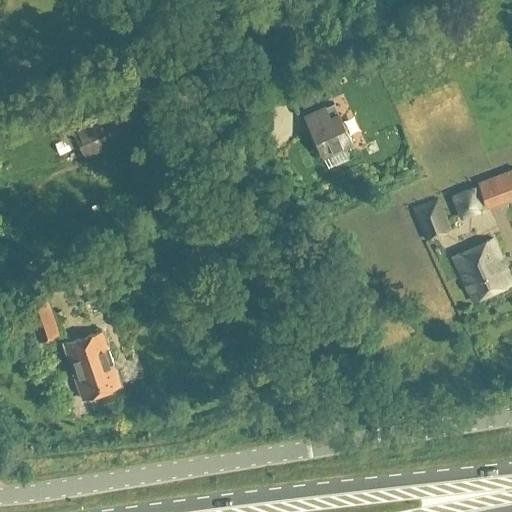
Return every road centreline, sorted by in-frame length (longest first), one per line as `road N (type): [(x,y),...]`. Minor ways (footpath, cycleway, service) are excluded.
road 1 (residential): [(343,444),(138,0)]
road 2 (unclassified): [(0,498),(343,444)]
road 3 (primary): [(511,474),(199,511)]
road 4 (unclassified): [(343,444),(511,418)]
